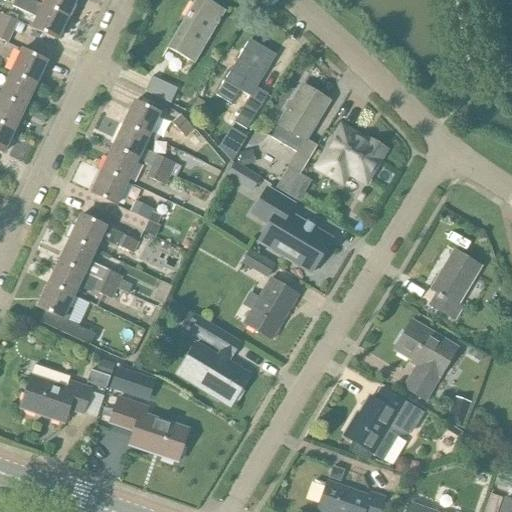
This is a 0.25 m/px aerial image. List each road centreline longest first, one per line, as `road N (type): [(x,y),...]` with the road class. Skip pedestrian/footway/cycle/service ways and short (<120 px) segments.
road 1 (residential): [(227,511),(443,147)]
road 2 (residential): [(9,242),(127,0)]
road 3 (residential): [(443,147),(294,0)]
